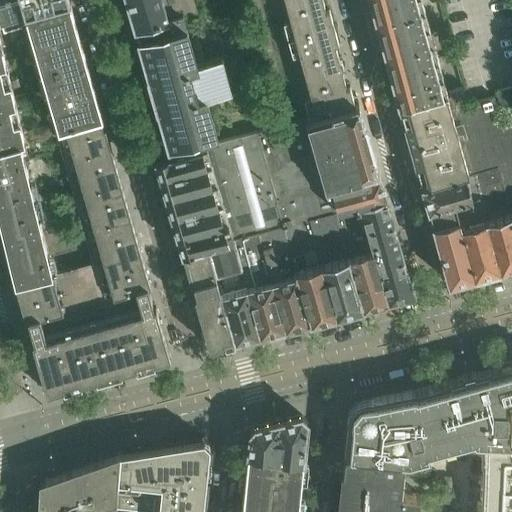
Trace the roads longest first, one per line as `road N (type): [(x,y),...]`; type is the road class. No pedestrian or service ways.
road 1 (residential): [(92,0),(198,379)]
road 2 (residential): [(357,0),(446,313)]
road 3 (tertiary): [(232,403),(511,332)]
road 4 (tertiary): [(446,313),(226,371)]
road 5 (tertiary): [(14,463),(232,403)]
road 6 (tertiary): [(198,379),(20,421)]
